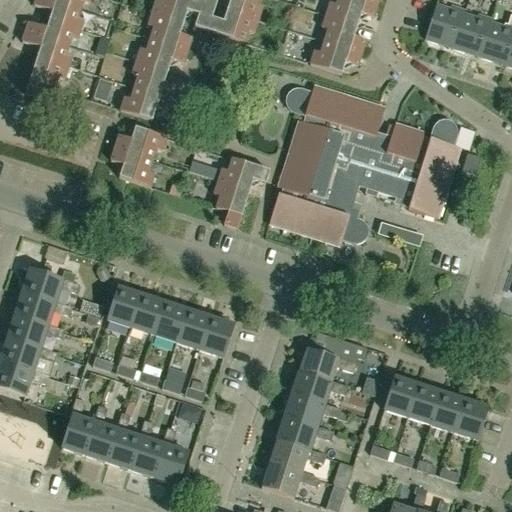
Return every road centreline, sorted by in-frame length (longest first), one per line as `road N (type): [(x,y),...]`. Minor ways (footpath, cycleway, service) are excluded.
road 1 (residential): [(279,289),(23,201)]
road 2 (residential): [(212,511),(279,289)]
road 3 (residential): [(511,142),(394,61),(384,40),(395,0)]
road 4 (residential): [(465,351),(279,289)]
road 5 (residential): [(465,351),(511,208)]
